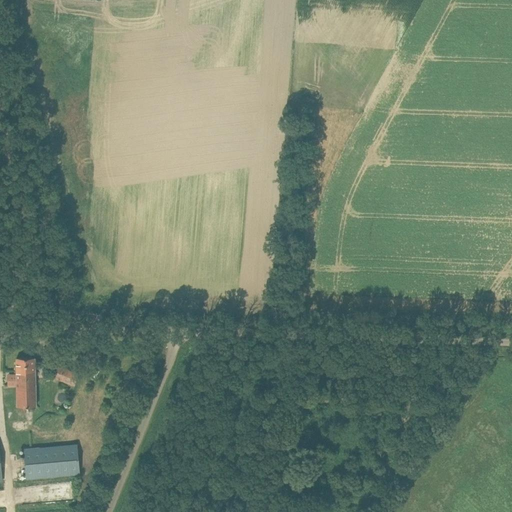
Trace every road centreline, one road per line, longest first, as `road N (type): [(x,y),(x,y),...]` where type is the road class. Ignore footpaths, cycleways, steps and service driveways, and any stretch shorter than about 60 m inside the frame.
road 1 (unclassified): [(511,347),(181,336)]
road 2 (unclassified): [(111,511),(181,336)]
road 3 (unclassified): [(181,336),(0,335)]
